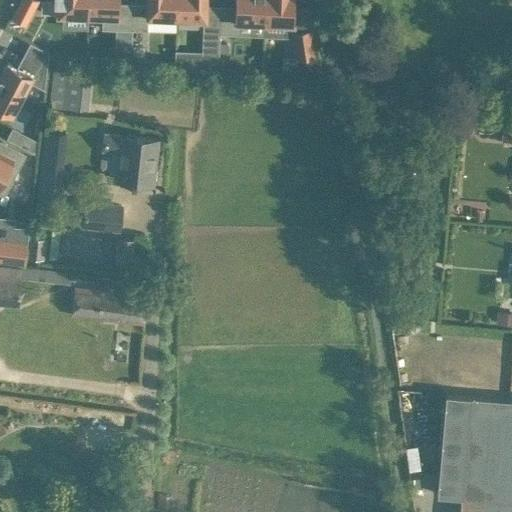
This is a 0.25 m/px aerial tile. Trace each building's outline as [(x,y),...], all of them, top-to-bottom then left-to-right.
[(24,22),(35,0),(19,0),(12,16),(24,22)] [(42,0),(42,11),(88,13),(88,0),(42,0)] [(88,0),(88,13),(102,13),(102,27),(132,28),(133,1),(119,1),(118,0),(88,0)] [(176,0),(146,0),(147,2),(133,1),(132,28),(147,29),(148,14),(176,15),(176,0)] [(176,0),(176,15),(206,16),(206,0),(176,0)] [(220,32),(235,33),(236,19),(264,20),(264,0),(234,0),(234,9),(220,8),(220,32)] [(264,0),(264,20),(295,21),(295,10),(293,10),(293,0),(264,0)] [(205,67),(218,68),(220,24),(203,23),(202,49),(205,55),(205,67)] [(310,26),(293,29),(297,56),(314,54),(310,26)] [(8,61),(0,76),(0,104),(13,111),(29,80),(45,87),(49,50),(30,40),(17,65),(8,61)] [(49,104),(87,110),(92,70),(53,66),(49,104)] [(398,108),(397,121),(415,123),(416,110),(398,108)] [(476,123),(471,117),(463,117),(458,121),(458,129),(464,135),(471,135),(476,129),(476,123)] [(511,124),(504,123),(502,139),(511,140),(511,124)] [(105,133),(103,148),(121,150),(118,178),(152,182),(157,138),(123,134),(123,135),(105,133)] [(26,135),(21,145),(34,152),(36,140),(26,135)] [(0,192),(4,195),(25,153),(0,140),(0,192)] [(121,204),(101,202),(85,200),(85,203),(76,202),(73,222),(83,223),(83,224),(119,228),(121,204)] [(28,226),(0,222),(0,259),(25,262),(28,226)] [(33,235),(29,256),(43,259),(48,238),(33,235)] [(118,236),(114,256),(132,259),(136,239),(118,236)] [(0,302),(18,305),(22,276),(69,282),(71,270),(23,264),(23,267),(0,264),(0,302)] [(126,293),(113,291),(114,277),(102,276),(101,290),(74,287),(71,314),(124,320),(144,322),(146,294),(126,293)] [(511,309),(497,309),(496,322),(511,323),(511,309)] [(396,312),(394,331),(404,332),(406,313),(396,312)] [(511,511),(511,397),(446,392),(437,492),(461,494),(459,511),(511,511)]
